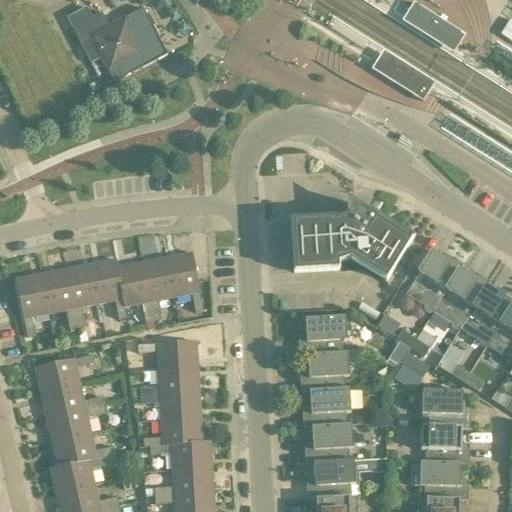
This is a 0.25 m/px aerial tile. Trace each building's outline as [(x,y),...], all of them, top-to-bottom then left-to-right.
[(458,46),(464,36),(414,4),(410,10),(407,14),(458,46)] [(99,54),(114,84),(168,56),(144,10),(119,23),(90,37),(99,54)] [(511,22),(509,21),(500,36),(501,36),(511,43),(511,22)] [(428,95),(429,93),(378,60),(373,68),(371,70),(423,103),(428,95)] [(412,140),(402,134),(399,139),(409,145),(412,140)] [(386,283),(414,238),(369,210),(366,215),(349,204),(349,217),(336,221),(336,219),(290,222),(293,274),(339,272),(338,264),(351,260),(351,261),(386,283)] [(202,312),(199,295),(192,256),(166,261),(174,300),(191,296),(195,313),(202,312)] [(432,314),(458,274),(459,274),(462,269),(442,256),(438,261),(431,256),(419,275),(405,297),(432,314)] [(141,265),(153,323),(161,322),(157,303),(174,300),(166,261),(141,265)] [(90,267),(98,306),(114,303),(118,321),(126,319),(124,310),(125,309),(117,270),(116,262),(90,267)] [(153,323),(141,265),(117,270),(125,309),(141,306),(145,325),(153,323)] [(65,271),(77,329),(85,327),(81,309),(98,306),(90,267),(65,271)] [(41,276),(48,315),(65,312),(68,331),(77,329),(65,271),(41,276)] [(460,331),(485,291),(486,291),(489,286),(469,273),(466,278),(459,274),(458,274),(432,314),(460,331)] [(35,337),(31,319),(48,315),(41,276),(15,281),(26,339),(35,337)] [(487,348),(511,308),(511,300),(496,290),(493,295),(486,291),(485,291),(460,331),(487,348)] [(511,364),(511,308),(487,348),(511,364)] [(384,317),(378,325),(393,335),(399,326),(384,317)] [(339,356),(339,355),(338,343),(346,343),(345,319),(305,321),(306,344),(298,344),(299,359),(307,358),(307,357),(339,356)] [(409,350),(415,341),(401,332),(396,342),(409,350)] [(415,341),(409,350),(423,359),(429,350),(415,341)] [(136,355),(155,354),(156,372),(196,370),(195,343),(136,347),(136,355)] [(341,392),(341,391),(340,379),(349,379),(347,355),(339,355),(339,356),(307,357),(307,358),(308,380),(300,380),(301,394),(309,394),(309,393),(341,392)] [(401,365),(410,371),(422,378),(428,369),(407,355),(401,365)] [(92,356),(74,360),(35,369),(41,395),(80,386),(76,369),(94,364),(92,356)] [(390,358),(386,365),(396,371),(400,365),(390,358)] [(455,366),(450,376),(464,385),(470,375),(455,366)] [(139,399),(198,395),(196,370),(156,372),(157,389),(139,390),(139,399)] [(477,393),(483,384),(470,375),(464,385),(477,393)] [(47,419),(104,406),(102,398),(84,402),(80,386),(41,395),(47,419)] [(343,428),(343,427),(342,415),(351,414),(349,390),(341,391),(341,392),(309,393),(309,394),(310,415),(302,416),(303,430),(311,430),(311,429),(343,428)] [(425,429),(461,430),(469,431),(470,416),(461,416),(462,393),(422,392),(421,416),(426,416),(425,428),(425,429)] [(159,424),(199,421),(198,395),(139,399),(140,406),(158,405),(159,424)] [(511,415),(511,402),(509,400),(503,410),(511,415)] [(52,444),(91,435),(88,418),(106,414),(104,406),(47,419),(52,444)] [(151,450),(210,446),(209,444),(201,444),(199,421),(159,424),(160,439),(142,440),(142,448),(151,448),(151,450)] [(346,463),(345,463),(345,451),(353,450),(352,426),(343,427),(343,428),(311,429),(311,430),(312,451),(304,452),(305,466),(313,466),(313,465),(346,463)] [(424,465),(460,466),(468,467),(469,452),(460,452),(461,430),(425,429),(425,428),(421,428),(420,452),(425,452),(424,464),(424,465)] [(91,435),(52,444),(58,468),(107,457),(115,455),(113,447),(95,451),(91,435)] [(171,474),(211,472),(210,446),(151,450),(151,456),(170,455),(171,474)] [(402,454),(391,454),(390,464),(401,464),(402,454)] [(55,495),(94,486),(90,470),(109,465),(107,457),(58,468),(49,470),(55,495)] [(373,461),(374,471),(374,474),(386,473),(384,460),(373,461)] [(348,499),(347,487),(355,486),(354,462),(345,463),(346,463),(313,465),(313,466),(314,487),(306,488),(307,502),(315,502),(315,501),(348,499)] [(423,501),(459,502),(467,503),(467,488),(459,488),(460,466),(424,465),(424,464),(420,464),(419,488),(424,488),(423,500),(423,501)] [(154,501),(213,498),(211,472),(171,474),(172,489),(153,490),(154,501)] [(59,511),(93,511),(118,506),(117,500),(116,498),(98,503),(94,486),(55,495),(59,511)] [(123,498),(117,500),(118,506),(118,507),(125,506),(123,498)] [(173,511),(213,511),(213,498),(154,501),(154,506),(173,505),(173,511)] [(348,499),(315,501),(315,502),(315,511),(357,511),(356,498),(348,499)] [(459,502),(423,501),(423,500),(417,500),(416,511),(458,511),(459,502)] [(403,511),(403,501),(389,501),(389,511),(403,511)]
